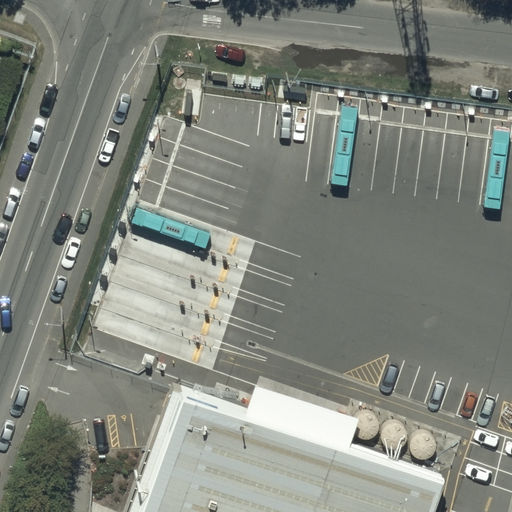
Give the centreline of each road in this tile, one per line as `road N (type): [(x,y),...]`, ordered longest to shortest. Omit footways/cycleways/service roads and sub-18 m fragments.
road 1 (residential): [(141,0),(511,47)]
road 2 (tertiary): [(0,340),(121,0)]
